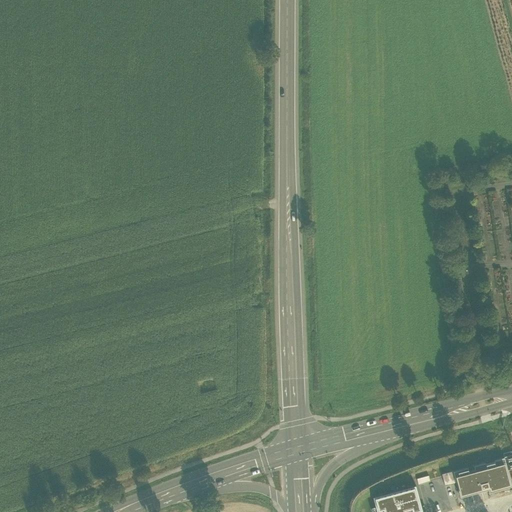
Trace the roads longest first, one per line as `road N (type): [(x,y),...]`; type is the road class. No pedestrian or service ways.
road 1 (secondary): [(296,450),(286,0)]
road 2 (secondary): [(296,450),(166,493)]
road 3 (secondary): [(166,493),(247,486),(272,493),(290,511)]
road 4 (secondary): [(307,511),(327,470),(394,425)]
road 5 (secondary): [(511,395),(394,425)]
